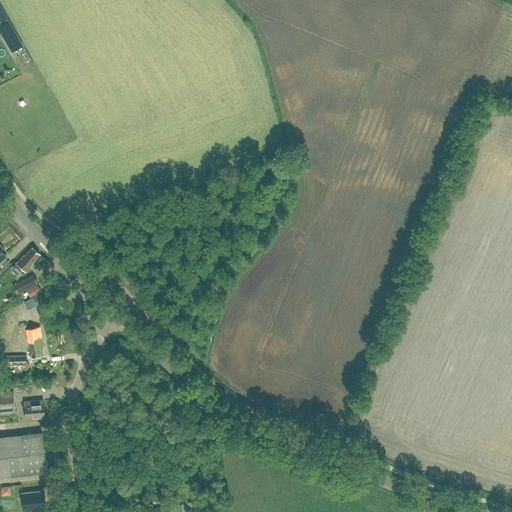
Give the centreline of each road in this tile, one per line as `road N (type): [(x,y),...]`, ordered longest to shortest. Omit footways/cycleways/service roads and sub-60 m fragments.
road 1 (tertiary): [(477,511),(221,413),(121,317)]
road 2 (unclassified): [(80,511),(72,397),(88,353),(121,317)]
road 3 (tertiary): [(121,317),(0,188)]
